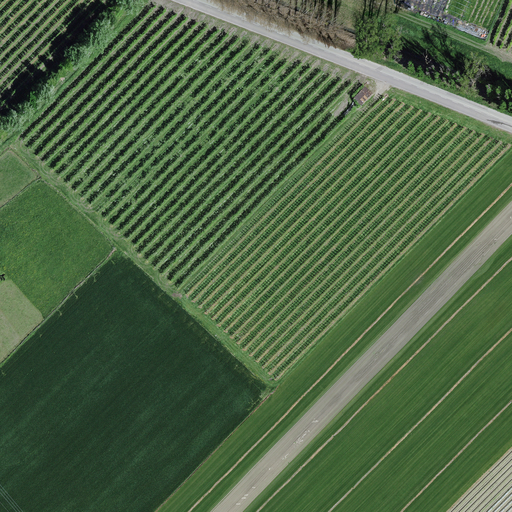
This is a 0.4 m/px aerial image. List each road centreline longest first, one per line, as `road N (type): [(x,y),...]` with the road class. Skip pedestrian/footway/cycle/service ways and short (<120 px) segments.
road 1 (unclassified): [(511,124),(192,0)]
road 2 (track): [(384,3),(511,57)]
